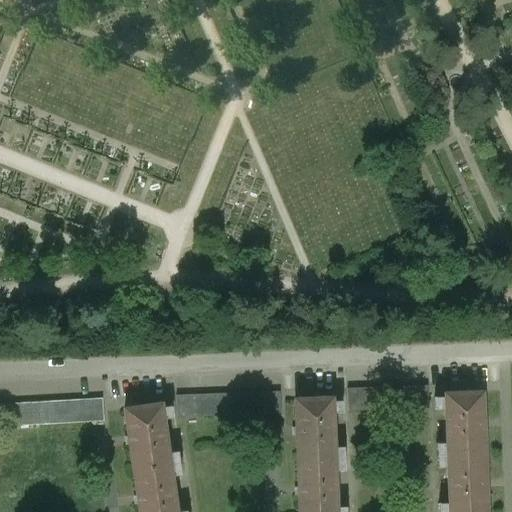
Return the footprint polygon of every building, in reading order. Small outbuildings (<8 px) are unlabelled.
[(479,381),(438,383),(441,443),(481,441),(479,381)] [(329,387),(289,389),(292,449),(331,447),(329,387)] [(427,388),(347,391),(348,413),(428,410),(427,388)] [(158,394),(118,400),(128,460),(167,454),(158,394)] [(279,394),(176,398),(177,421),(280,416),(279,394)] [(102,396),(0,401),(0,424),(103,418),(102,396)] [(481,441),(441,443),(444,503),(484,501),(481,441)] [(331,447),(292,449),(294,509),(334,507),(331,447)] [(176,511),(167,454),(128,460),(135,511),(176,511)] [(485,511),(485,502),(444,504),(444,511),(485,511)]
